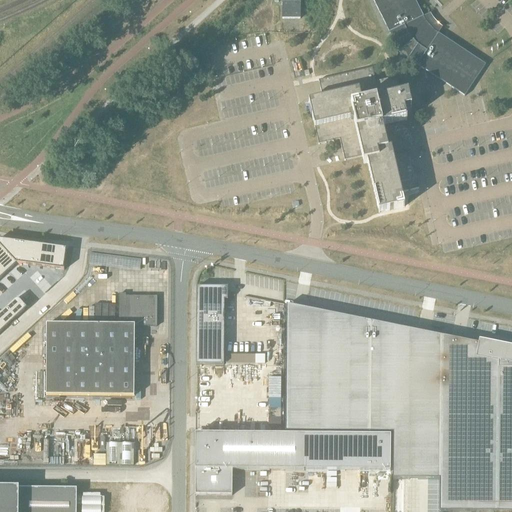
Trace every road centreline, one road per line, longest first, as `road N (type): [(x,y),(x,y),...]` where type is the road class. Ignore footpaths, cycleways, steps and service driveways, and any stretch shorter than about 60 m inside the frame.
road 1 (tertiary): [(180,241),(511,308)]
road 2 (unclassified): [(180,241),(177,511)]
road 3 (tertiary): [(0,216),(180,241)]
